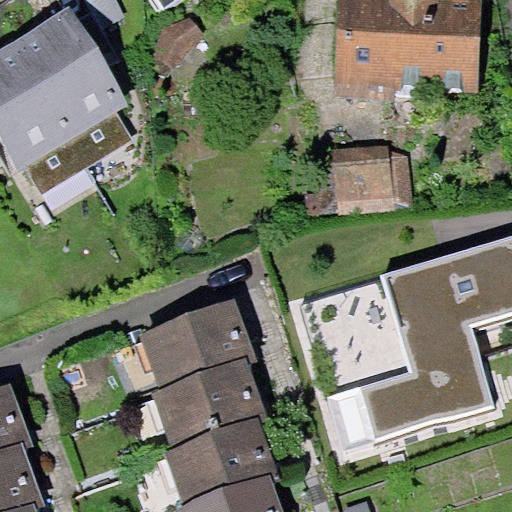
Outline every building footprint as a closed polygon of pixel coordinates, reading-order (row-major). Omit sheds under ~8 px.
[(497,13),(349,5),(342,115),(490,124),(497,13)] [(88,31),(0,83),(0,126),(36,185),(143,122),(88,31)] [(407,161),(332,168),(336,218),(412,211),(407,161)] [(141,343),(162,399),(256,365),(236,309),(141,343)] [(155,404),(175,457),(269,423),(250,370),(155,404)] [(0,399),(0,460),(30,450),(10,395),(0,399)] [(168,462),(185,511),(203,511),(283,483),(263,428),(168,462)] [(0,462),(0,511),(36,511),(46,509),(26,453),(0,462)] [(207,511),(284,511),(275,488),(207,511)]
